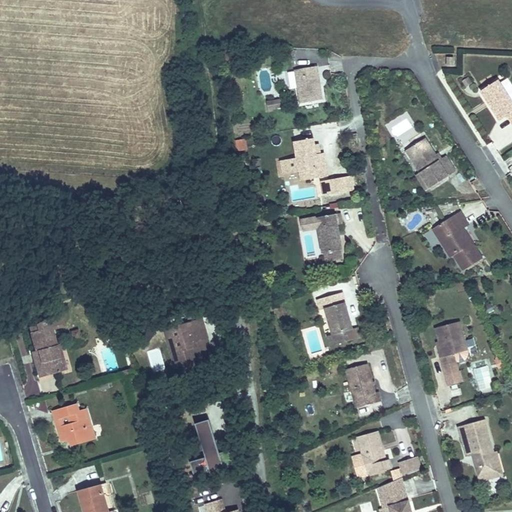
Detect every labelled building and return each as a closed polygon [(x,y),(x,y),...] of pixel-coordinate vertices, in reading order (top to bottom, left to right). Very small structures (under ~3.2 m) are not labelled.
[(303,107),(322,103),(315,67),(295,72),(303,107)] [(502,122),(508,118),(511,123),(511,102),(498,81),(481,92),(502,122)] [(268,110),(275,109),(274,100),(267,101),(268,110)] [(388,127),(402,145),(418,134),(404,115),(388,127)] [(314,134),(292,137),(297,164),(310,161),(312,175),(329,172),(326,148),(316,149),(314,134)] [(421,158),(414,162),(418,168),(430,185),(456,167),(447,153),(442,156),(436,160),(431,155),(435,152),(424,136),(411,144),(421,158)] [(496,143),(489,146),(503,177),(510,174),(496,143)] [(405,149),(414,162),(421,158),(411,144),(405,149)] [(440,150),(435,152),(431,155),(436,160),(442,156),(440,150)] [(310,161),(297,164),(299,177),(312,175),(310,161)] [(430,185),(418,168),(413,172),(424,188),(430,185)] [(355,186),(352,172),(323,177),(326,192),(355,186)] [(448,229),(437,235),(449,253),(455,250),(466,267),(485,255),(466,226),(470,222),(461,209),(442,221),(448,229)] [(342,252),(338,228),(342,227),(340,216),(322,219),(324,229),(321,230),(326,255),(340,252),(342,252)] [(433,228),(437,235),(448,229),(442,221),(433,228)] [(342,261),(340,252),(326,255),(328,264),(342,261)] [(335,331),(338,341),(349,337),(346,328),(353,326),(343,290),(316,299),(320,311),(326,309),(332,332),(335,331)] [(447,354),(444,355),(446,364),(459,360),(456,352),(471,348),(462,319),(439,326),(447,354)] [(209,342),(204,323),(173,332),(183,368),(186,376),(205,371),(202,360),(198,345),(209,342)] [(359,335),(356,325),(353,326),(346,328),(349,337),(359,335)] [(38,365),(43,365),(46,378),(64,373),(53,331),(30,337),(38,365)] [(338,341),(335,331),(332,332),(326,334),(329,344),(338,341)] [(183,368),(173,332),(165,334),(175,370),(183,368)] [(119,369),(111,338),(94,342),(102,374),(119,369)] [(213,357),(209,342),(198,345),(202,360),(213,357)] [(159,348),(146,352),(153,373),(166,369),(159,348)] [(489,359),(473,362),(479,395),(495,392),(489,359)] [(357,406),(382,399),(380,391),(375,392),(367,361),(346,367),(357,406)] [(67,420),(56,423),(63,445),(69,443),(71,447),(78,444),(79,448),(96,443),(86,414),(78,416),(76,409),(65,413),(67,420)] [(467,431),(465,435),(469,450),(476,448),(484,476),(495,472),(493,463),(499,454),(487,412),(467,418),(470,430),(467,431)] [(54,416),(56,423),(67,420),(65,413),(54,416)] [(460,420),(465,435),(467,431),(470,430),(467,418),(460,420)] [(219,454),(210,424),(197,428),(204,452),(213,449),(215,455),(219,454)] [(368,473),(394,465),(391,456),(386,457),(378,430),(358,436),(368,473)] [(196,482),(239,468),(234,453),(220,457),(219,454),(215,455),(213,449),(204,452),(207,461),(191,466),(196,482)] [(493,463),(495,472),(509,468),(504,452),(499,454),(493,463)] [(420,466),(417,455),(398,460),(401,472),(420,466)] [(393,511),(414,511),(406,487),(387,494),(393,511)] [(82,511),(113,511),(106,489),(78,498),(82,511)] [(164,504),(166,511),(183,511),(180,500),(164,504)] [(242,511),(237,511),(227,511),(224,501),(209,506),(210,511),(242,511)]
